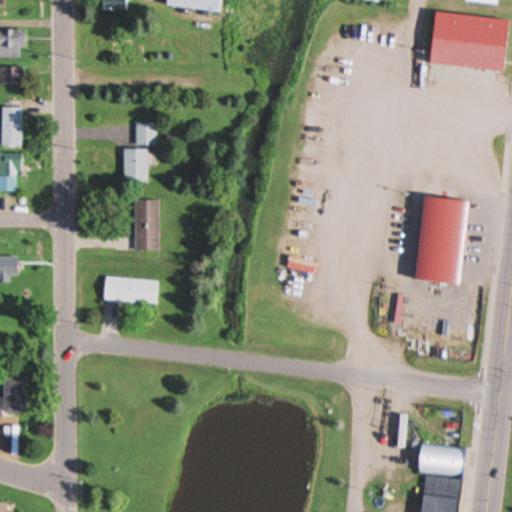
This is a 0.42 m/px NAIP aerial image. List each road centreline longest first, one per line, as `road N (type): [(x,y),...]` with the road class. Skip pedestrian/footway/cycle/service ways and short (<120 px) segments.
road 1 (residential): [(67,511),(63,0)]
road 2 (residential): [(65,342),(500,397)]
road 3 (tertiary): [(511,289),(486,511)]
road 4 (track): [(64,81),(204,84)]
